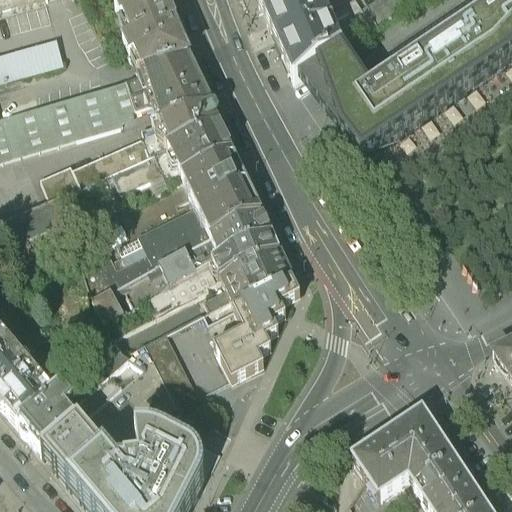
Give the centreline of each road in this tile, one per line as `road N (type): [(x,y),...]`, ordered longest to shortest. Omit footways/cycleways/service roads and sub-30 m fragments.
road 1 (tertiary): [(209,0),(269,131),(355,272)]
road 2 (tertiary): [(355,272),(310,432)]
road 3 (tertiary): [(432,370),(310,432)]
road 4 (tertiary): [(355,272),(432,370)]
road 5 (residential): [(511,459),(472,405),(432,370)]
